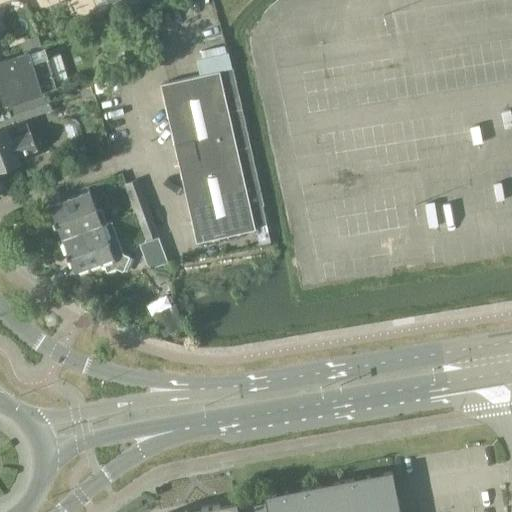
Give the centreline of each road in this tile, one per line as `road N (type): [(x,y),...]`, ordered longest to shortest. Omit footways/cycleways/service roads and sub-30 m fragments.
road 1 (unclassified): [(193,422),(511,371)]
road 2 (unclassified): [(511,340),(243,384)]
road 3 (unclassified): [(243,384),(112,372),(59,355),(0,310)]
road 4 (unclassified): [(243,384),(32,421)]
road 5 (unclassified): [(62,511),(193,422)]
road 6 (unclassified): [(46,451),(193,422)]
